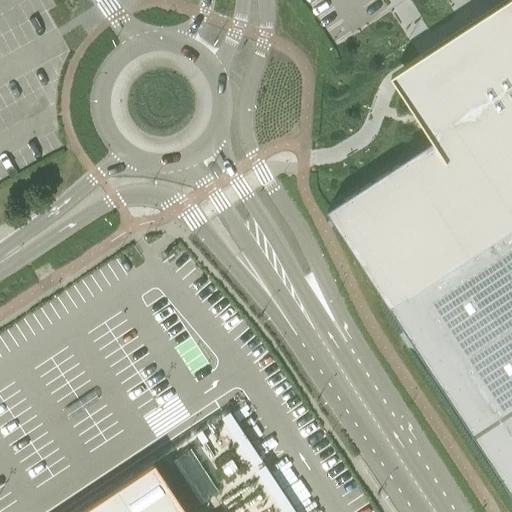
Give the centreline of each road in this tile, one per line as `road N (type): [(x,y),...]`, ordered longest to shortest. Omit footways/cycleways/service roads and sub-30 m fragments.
road 1 (tertiary): [(0,268),(115,201),(149,195),(182,206),(227,256),(316,320)]
road 2 (tertiary): [(438,511),(316,320)]
road 3 (tertiary): [(219,139),(227,91),(210,60),(179,42),(136,46)]
road 4 (tertiary): [(0,252),(119,153)]
road 5 (tertiary): [(136,46),(109,70),(98,104),(119,153)]
road 6 (tertiary): [(269,249),(219,139)]
